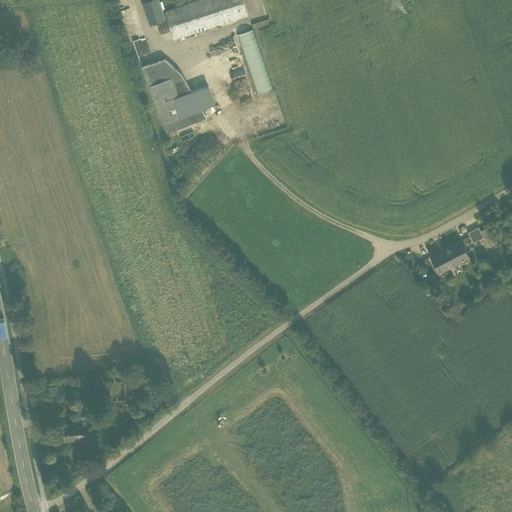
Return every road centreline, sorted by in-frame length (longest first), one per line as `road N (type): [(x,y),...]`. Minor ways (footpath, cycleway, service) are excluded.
road 1 (residential): [(468,212),(393,247),(58,502),(33,510)]
road 2 (secondary): [(0,335),(33,510)]
